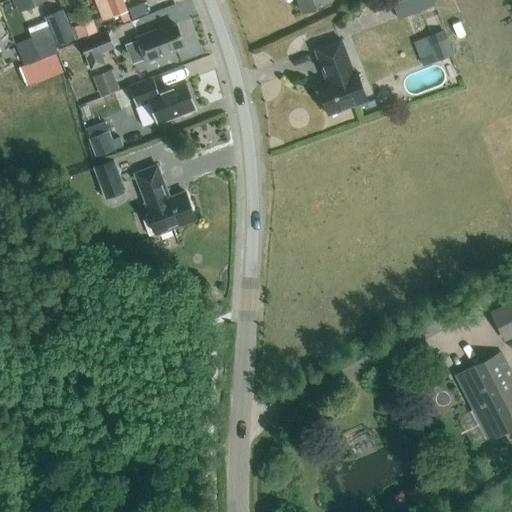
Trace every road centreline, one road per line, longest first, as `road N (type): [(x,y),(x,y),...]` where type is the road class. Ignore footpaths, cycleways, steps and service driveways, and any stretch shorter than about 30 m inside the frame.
road 1 (tertiary): [(237,511),(252,189),(246,132),(205,0)]
road 2 (unknown): [(241,423),(483,300)]
